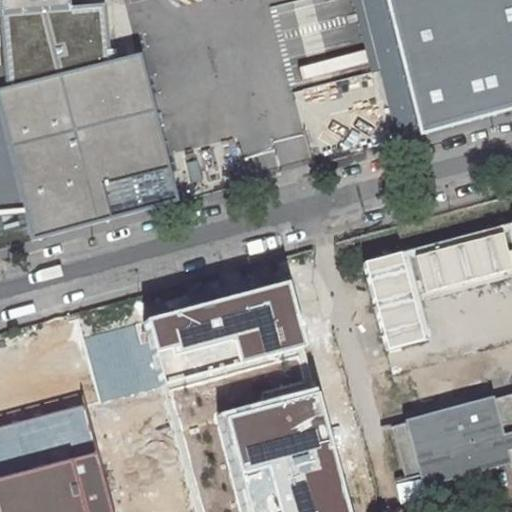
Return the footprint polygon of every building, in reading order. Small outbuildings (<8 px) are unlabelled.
[(141,53),(110,59),(106,3),(78,7),(77,0),(10,0),(5,1),(5,13),(0,13),(0,216),(23,215),(30,242),(38,239),(181,199),(141,53)] [(511,0),(388,0),(425,137),(511,113),(511,0)] [(165,385),(307,347),(289,279),(147,317),(165,385)] [(353,511),(321,389),(218,416),(243,511),(353,511)] [(511,395),(392,428),(406,480),(506,453),(511,475),(511,395)] [(109,511),(80,399),(0,419),(0,511),(109,511)]
